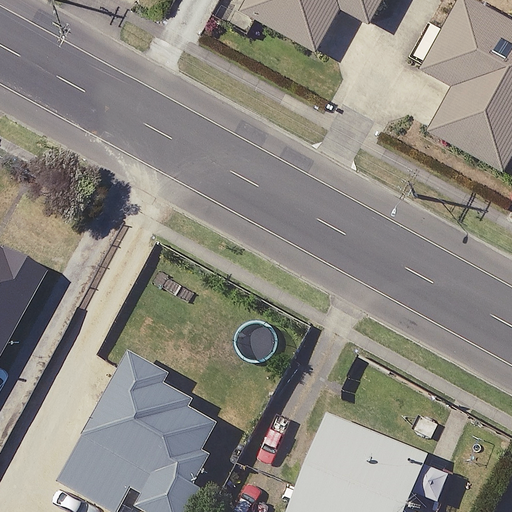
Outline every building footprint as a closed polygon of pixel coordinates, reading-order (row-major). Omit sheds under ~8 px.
[(250,0),(245,9),(318,49),(342,6),(371,22),(382,0),(250,0)] [(511,19),(474,0),(461,0),(425,68),(457,85),(433,131),(506,170),(511,157),(511,19)] [(0,345),(42,273),(0,248),(0,345)] [(164,371),(129,353),(63,482),(119,511),(126,497),(154,511),(186,511),(232,423),(157,385),(164,371)] [(429,452),(329,413),(290,511),(423,511),(408,506),(429,452)]
